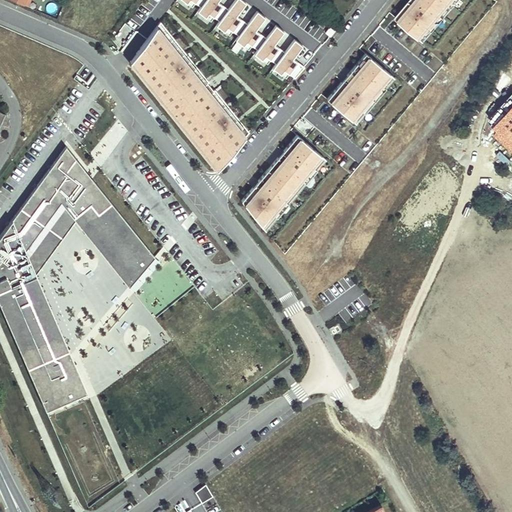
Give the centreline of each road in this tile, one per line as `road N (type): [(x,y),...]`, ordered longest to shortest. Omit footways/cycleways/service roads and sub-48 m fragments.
road 1 (unknown): [(508,0),(352,236),(350,271),(389,346),(379,417),(429,511)]
road 2 (residential): [(138,511),(326,372),(282,286),(209,196)]
road 3 (residential): [(209,196),(93,54),(0,11)]
road 4 (residential): [(209,196),(379,0)]
